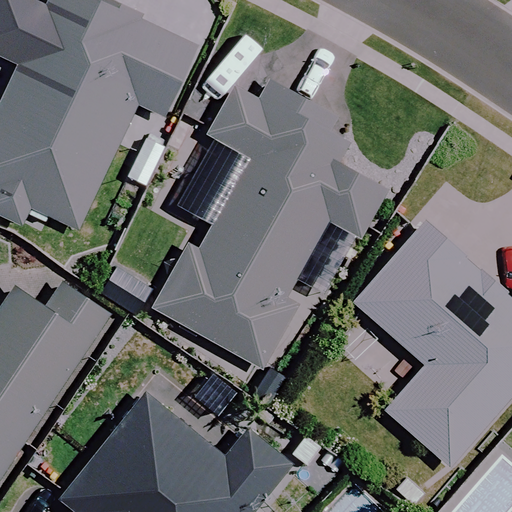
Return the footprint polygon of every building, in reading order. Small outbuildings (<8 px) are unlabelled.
[(194,51),(136,22),(140,15),(110,0),(48,0),(0,95),(0,217),(17,225),(25,209),(71,232),(134,108),(159,120),(194,51)] [(201,138),(245,162),(236,179),(197,158),(168,211),(207,232),(193,257),(186,253),(152,316),(282,386),(317,322),(281,302),(323,226),(355,244),(384,192),(309,151),(327,118),(262,83),(252,101),(228,88),(201,138)] [(511,302),(507,308),(436,245),(417,229),(349,306),(420,368),(380,413),(444,469),(511,392),(511,302)] [(0,471),(103,318),(66,293),(50,317),(10,289),(0,303),(0,471)] [(55,505),(64,511),(247,511),(282,467),(241,435),(220,462),(138,398),(55,505)]
